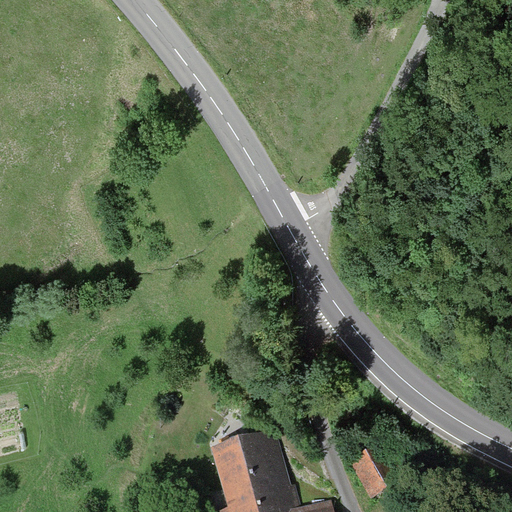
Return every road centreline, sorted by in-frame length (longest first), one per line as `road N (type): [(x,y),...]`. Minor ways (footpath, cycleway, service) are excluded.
road 1 (tertiary): [(134,0),(202,82),(345,320),(457,420),(511,448)]
road 2 (track): [(289,227),(332,200),(443,0)]
road 3 (track): [(320,282),(303,316),(309,393),(350,511)]
